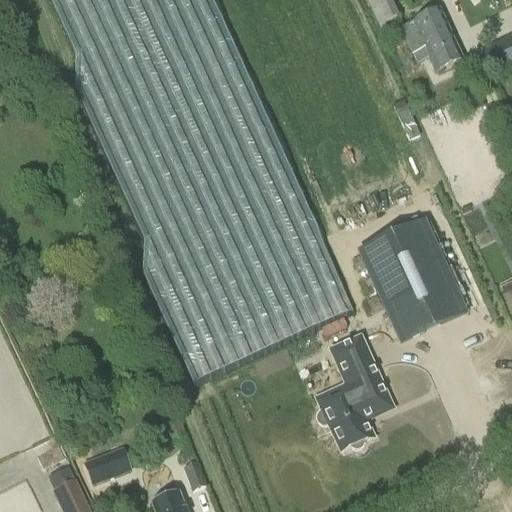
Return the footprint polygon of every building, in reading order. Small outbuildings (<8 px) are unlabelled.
[(366,0),(378,27),(396,20),(387,0),(366,0)] [(437,76),(462,65),(439,13),(401,31),(413,56),(425,51),(437,76)] [(481,53),(493,77),(511,67),(511,42),(510,38),(481,53)] [(426,225),(360,255),(403,348),(469,318),(426,225)] [(317,421),(317,422),(317,423),(318,423),(318,424),(318,425),(319,426),(319,427),(320,427),(320,428),(321,428),(322,428),(323,429),(324,429),(325,429),(326,429),(327,429),(330,427),(342,455),(352,451),(353,452),(354,453),(355,453),(356,454),(357,454),(358,454),(359,454),(360,454),(361,453),(362,453),(362,452),(363,452),(363,451),(364,451),(364,450),(365,449),(365,448),(365,447),(365,446),(365,445),(373,441),(365,424),(392,412),(360,342),(333,355),(352,395),(321,410),(324,414),(321,416),(320,416),(319,417),(318,418),(318,419),(318,420),(317,420),(317,421)] [(178,415),(159,422),(168,446),(186,439),(178,415)] [(123,454),(84,469),(92,489),(131,474),(123,454)] [(183,473),(192,497),(206,491),(196,466),(183,473)] [(88,511),(75,485),(54,495),(61,511),(88,511)] [(120,511),(142,511),(144,511),(145,511),(138,495),(117,504),(120,511)] [(184,511),(179,498),(151,509),(152,511),(184,511)]
